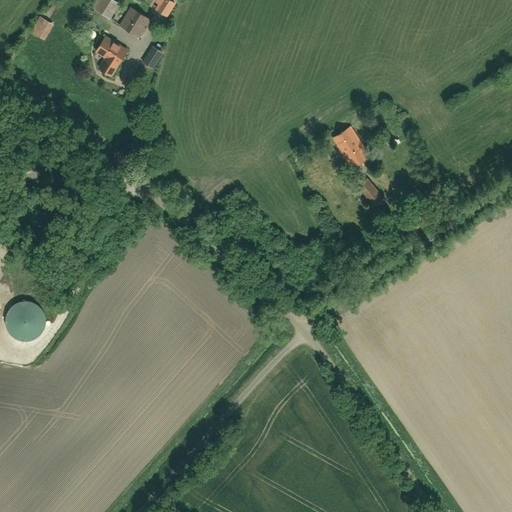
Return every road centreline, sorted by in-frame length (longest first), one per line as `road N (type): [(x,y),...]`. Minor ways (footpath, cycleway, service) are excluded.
road 1 (residential): [(305,332),(0,78)]
road 2 (residential): [(305,332),(141,511)]
road 3 (residential): [(430,511),(305,332)]
